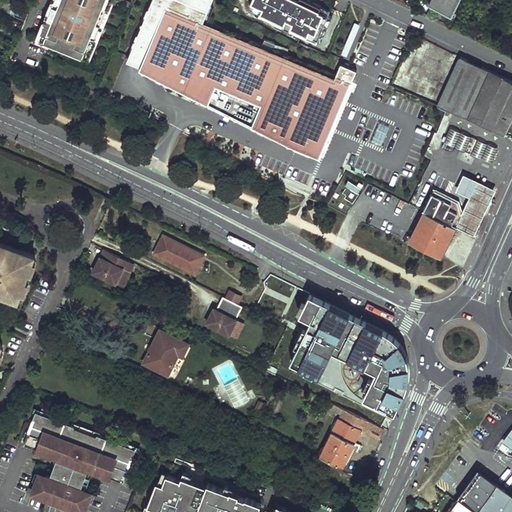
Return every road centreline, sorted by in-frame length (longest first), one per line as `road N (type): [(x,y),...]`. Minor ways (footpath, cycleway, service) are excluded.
road 1 (secondary): [(375,294),(0,112)]
road 2 (tertiary): [(511,68),(370,0)]
road 3 (primary): [(425,354),(390,486)]
road 4 (primary): [(390,486),(442,400),(467,380)]
road 5 (primary): [(511,198),(475,276),(448,308)]
